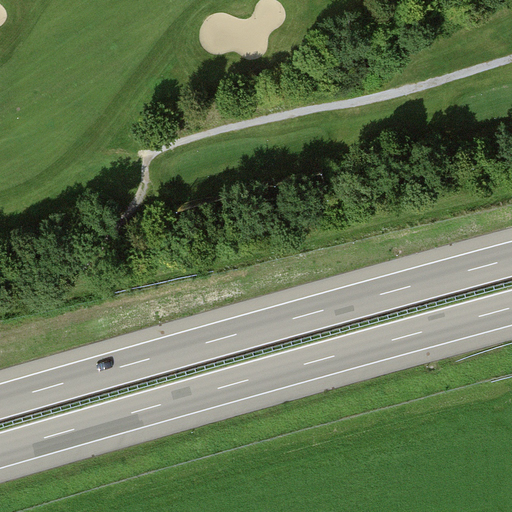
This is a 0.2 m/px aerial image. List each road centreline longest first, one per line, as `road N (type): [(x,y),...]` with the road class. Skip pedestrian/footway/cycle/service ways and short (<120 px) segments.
road 1 (motorway): [(0,451),(511,308)]
road 2 (motorway): [(511,259),(0,402)]
